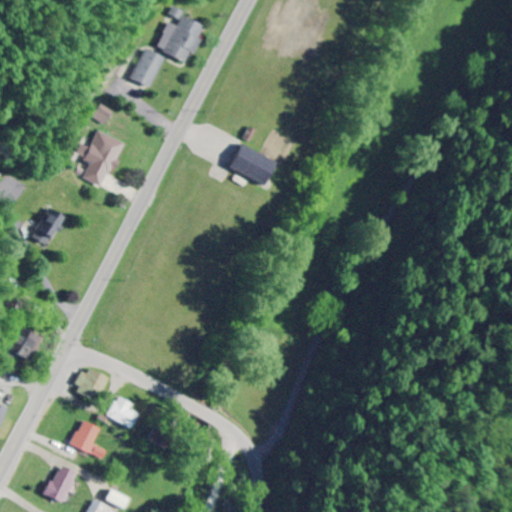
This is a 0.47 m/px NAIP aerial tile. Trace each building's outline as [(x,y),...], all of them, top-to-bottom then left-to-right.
[(188,61),(192,52),(196,54),(208,26),(186,17),(182,26),(173,22),(161,49),(188,61)] [(169,58),(152,49),(136,78),(153,88),(169,58)] [(110,125),(119,112),(108,104),(99,117),(110,125)] [(95,148),(87,144),(82,155),(95,161),(86,179),(104,187),(113,168),(117,169),(129,143),(103,131),(95,148)] [(275,160),(239,146),(230,170),(266,184),(275,160)] [(65,216),(49,208),(35,239),(51,246),(65,216)] [(10,352),(35,362),(46,337),(20,327),(10,352)] [(78,391),(101,400),(110,377),(87,368),(78,391)] [(109,417),(132,429),(139,414),(130,410),(133,404),(119,397),(109,417)] [(0,427),(5,429),(12,407),(0,403),(0,427)] [(101,428),(83,421),(74,447),(104,459),(107,450),(95,445),(101,428)] [(79,472),(61,465),(48,497),(66,504),(79,472)] [(130,497),(110,490),(106,502),(125,509),(130,497)] [(118,511),(95,501),(89,511),(118,511)]
